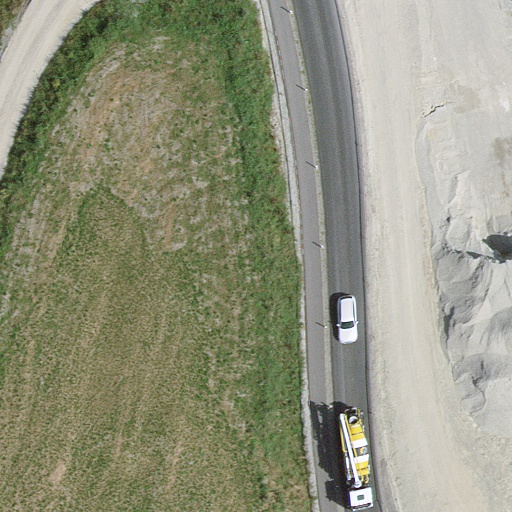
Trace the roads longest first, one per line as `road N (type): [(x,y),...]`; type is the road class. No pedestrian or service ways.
road 1 (unknown): [(0,281),(371,28)]
road 2 (unclassified): [(390,0),(511,176)]
